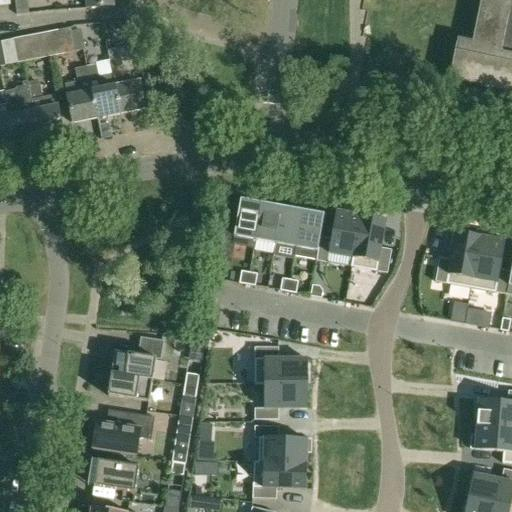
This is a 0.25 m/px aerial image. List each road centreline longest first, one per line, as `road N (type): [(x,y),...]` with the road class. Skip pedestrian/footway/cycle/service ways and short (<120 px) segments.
road 1 (residential): [(429,173),(381,323),(387,511)]
road 2 (unclassified): [(26,511),(59,281),(41,195)]
road 3 (tertiary): [(41,195),(157,167),(269,158)]
road 4 (unclassified): [(281,42),(182,20),(163,13),(161,0)]
